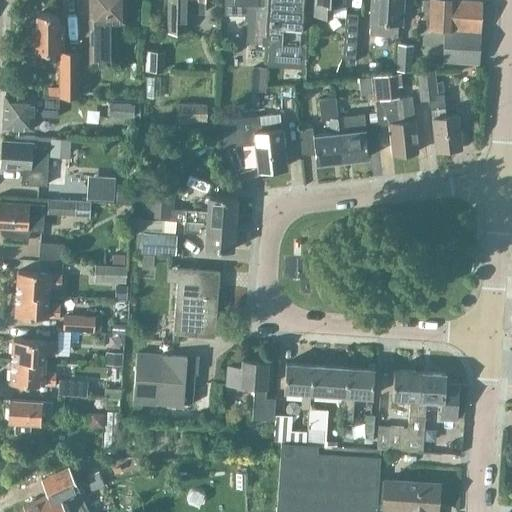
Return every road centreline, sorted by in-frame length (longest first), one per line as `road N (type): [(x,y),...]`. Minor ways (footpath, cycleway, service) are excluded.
road 1 (residential): [(492,353),(302,337),(270,326),(273,223),(304,205),(505,190)]
road 2 (residential): [(492,353),(505,190)]
road 3 (residential): [(482,511),(492,353)]
road 4 (residential): [(505,190),(511,56)]
